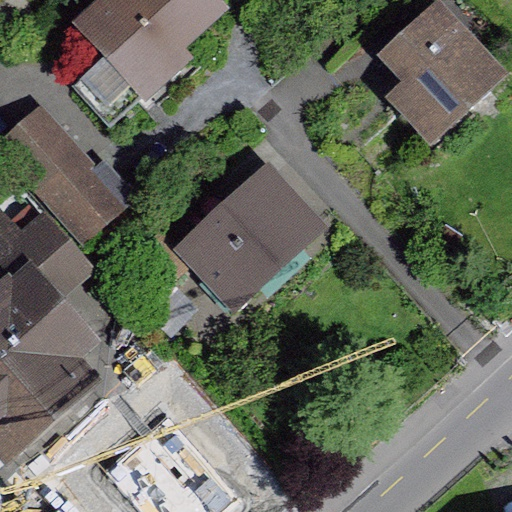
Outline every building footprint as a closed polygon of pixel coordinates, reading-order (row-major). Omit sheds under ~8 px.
[(219,11),(208,0),(117,0),(81,33),(106,61),(74,90),(109,129),(137,104),(148,115),(200,67),(181,46),(219,11)] [(403,74),(393,83),(399,89),(404,95),(396,103),(422,130),(449,105),(458,114),(496,79),(437,16),(390,60),(403,74)] [(40,115),(2,149),(83,240),(130,199),(102,167),(93,175),(40,115)] [(258,187),(187,252),(209,276),(208,277),(234,305),(306,239),(282,213),(258,187)] [(0,263),(0,294),(8,303),(11,306),(29,291),(44,308),(86,272),(44,225),(0,263)] [(159,238),(139,256),(167,286),(186,269),(159,238)] [(66,333),(44,308),(29,291),(11,306),(8,303),(0,309),(0,432),(26,409),(37,421),(80,384),(49,348),(66,333)]
